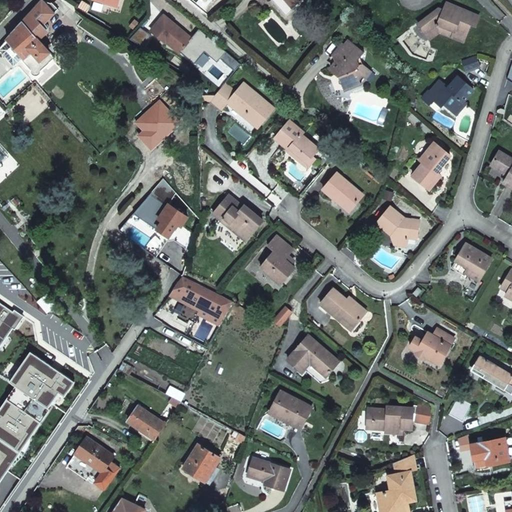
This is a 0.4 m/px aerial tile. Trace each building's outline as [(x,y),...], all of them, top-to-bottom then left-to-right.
[(59,10),(49,0),(43,0),(23,21),(0,48),(0,49),(16,67),(23,61),(32,72),(33,73),(34,74),(36,75),(37,75),(38,75),(40,75),(41,74),(41,73),(42,72),(42,70),(56,58),(40,40),(47,32),(48,31),(48,30),(48,29),(48,27),(44,23),(59,10)] [(272,0),(287,17),(300,6),(298,4),(293,7),(286,0),(272,0)] [(419,25),(426,34),(439,24),(455,31),(452,37),(464,42),(469,31),(466,29),(468,24),(471,25),(475,27),(480,17),(448,3),(444,11),(440,9),(419,25)] [(152,31),(166,43),(168,41),(195,64),(205,51),(191,39),(193,38),(165,15),(152,31)] [(131,26),(135,30),(140,24),(136,20),(131,26)] [(439,24),(426,34),(429,39),(440,32),(452,37),(455,31),(439,24)] [(359,61),(361,58),(366,52),(350,40),(346,45),(344,43),(334,56),(336,63),(333,67),(332,69),(340,76),(341,80),(346,78),(349,89),(362,84),(361,80),(364,77),(365,78),(371,70),(363,64),(361,65),(359,61)] [(0,81),(16,67),(0,49),(0,81)] [(479,68),(475,56),(461,61),(466,73),(479,68)] [(436,100),(443,107),(445,105),(457,115),(466,104),(464,102),(474,90),(459,77),(450,87),(446,91),(444,89),(445,88),(439,82),(424,99),(431,105),(436,100)] [(345,90),(349,89),(346,78),(341,80),(345,90)] [(446,91),(450,87),(441,80),(439,82),(445,88),(444,89),(446,91)] [(237,92),(226,83),(216,96),(212,101),(223,110),(229,103),(243,115),(247,114),(261,126),(275,109),(245,83),(237,92)] [(308,162),(313,156),(319,149),(302,135),(304,132),(291,121),(277,138),(290,150),(291,148),(294,151),(292,153),(299,159),(301,157),(308,162)] [(435,143),(421,160),(424,163),(413,176),(430,190),(441,176),(437,173),(451,156),(435,143)] [(509,175),(504,183),(511,187),(511,158),(500,151),(492,165),(509,175)] [(316,159),(313,156),(308,162),(301,157),(299,159),(309,167),(316,159)] [(338,173),(324,190),(337,201),(339,199),(352,209),(364,195),(338,173)] [(231,223),(228,226),(246,241),(264,221),(246,205),(244,207),(240,212),(236,209),(241,204),(230,195),(214,214),(223,221),(225,218),(231,223)] [(189,217),(169,204),(159,219),(163,222),(154,236),(165,244),(179,224),(182,227),(189,217)] [(240,212),(244,207),(241,204),(236,209),(240,212)] [(391,208),(378,224),(392,236),(394,234),(397,235),(395,245),(407,247),(408,237),(417,239),(420,221),(405,219),(391,208)] [(277,236),(269,247),(275,252),(261,268),(282,285),(296,268),(291,264),(294,260),(289,256),(294,250),(277,236)] [(473,270),(470,275),(480,281),(493,259),(467,243),(452,268),(465,276),(467,273),(470,268),(473,270)] [(511,270),(502,288),(509,292),(506,296),(511,299),(511,270)] [(183,276),(182,276),(173,289),(227,315),(234,301),(230,299),(183,276)] [(418,286),(413,291),(417,295),(422,290),(418,286)] [(344,319),(354,327),(367,312),(357,303),(354,306),(348,300),(334,288),(321,304),(342,322),(344,319)] [(57,305),(48,294),(41,299),(50,310),(57,305)] [(354,306),(357,303),(350,297),(348,300),(354,306)] [(174,301),(168,311),(176,316),(182,307),(174,301)] [(287,306),(275,320),(282,326),(294,312),(287,306)] [(11,315),(0,307),(0,355),(15,334),(17,336),(27,322),(13,312),(11,315)] [(351,330),(354,327),(344,319),(342,322),(351,330)] [(428,332),(423,341),(415,337),(410,347),(417,351),(415,353),(424,358),(425,356),(439,364),(454,338),(437,328),(433,335),(428,332)] [(327,377),(328,376),(340,362),(309,336),(289,360),(303,372),(305,370),(314,360),(317,363),(314,366),(327,377)] [(483,378),(511,394),(511,374),(480,355),(473,368),(485,375),(483,378)] [(31,442),(31,440),(42,425),(40,424),(59,398),(64,402),(74,387),(60,378),(58,380),(48,373),(50,371),(31,357),(11,385),(16,389),(0,412),(0,484),(10,470),(14,469),(17,466),(24,459),(29,448),(31,442)] [(332,379),(328,376),(327,377),(314,366),(317,363),(314,360),(305,370),(321,383),(332,379)] [(124,363),(120,370),(131,375),(134,369),(124,363)] [(270,413),(294,426),(297,419),(299,418),(306,422),(313,408),(281,391),(270,413)] [(182,402),(173,397),(168,406),(176,410),(182,402)] [(458,398),(450,413),(464,420),(472,405),(458,398)] [(135,429),(154,442),(168,422),(165,420),(164,422),(151,414),(139,406),(129,421),(134,425),(137,421),(139,423),(135,429)] [(393,430),(393,434),(402,434),(403,429),(412,430),(414,409),(388,407),(388,410),(369,409),(368,422),(375,423),(375,429),(387,430),(393,430)] [(173,415),(167,412),(163,418),(165,420),(168,422),(173,415)] [(297,419),(294,426),(302,430),(306,422),(299,418),(297,419)] [(236,440),(244,444),(246,436),(240,433),(236,440)] [(115,456),(88,437),(76,454),(96,468),(103,472),(96,482),(106,489),(111,482),(121,468),(111,462),(115,456)] [(483,466),(484,470),(490,469),(490,465),(509,461),(506,438),(472,445),(476,467),(483,466)] [(198,445),(184,469),(206,482),(221,459),(198,445)] [(88,480),(96,468),(76,454),(68,467),(88,480)] [(416,471),(413,454),(394,463),(398,474),(389,476),(391,490),(378,493),(381,511),(404,511),(402,503),(409,502),(417,500),(412,471),(416,471)] [(256,470),(253,477),(267,481),(266,484),(284,490),(291,470),(254,458),(251,468),(256,470)] [(119,504),(114,511),(145,511),(146,510),(123,499),(121,504),(119,504)]
